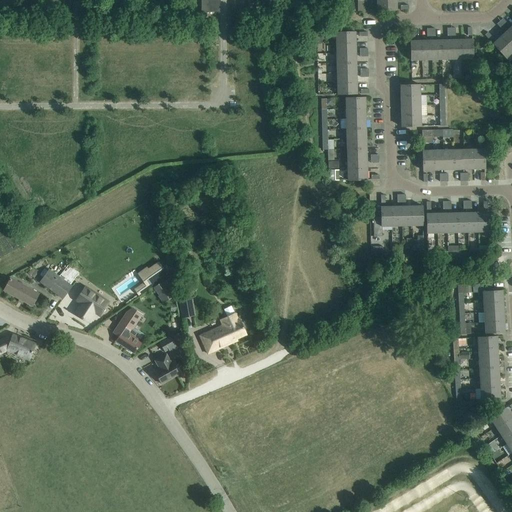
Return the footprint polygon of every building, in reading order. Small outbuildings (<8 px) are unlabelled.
[(200,0),(201,12),(202,12),(220,12),(220,1),(219,0),(200,0)] [(376,0),(377,10),(397,10),(396,0),(376,0)] [(500,21),(505,27),(508,24),(503,18),(500,21)] [(497,24),(502,29),(505,27),(500,21),(497,24)] [(511,34),(508,29),(500,36),(511,49),(511,34)] [(335,32),(336,43),(356,42),(355,32),(335,32)] [(485,35),(490,40),(493,38),(488,32),(485,35)] [(511,49),(500,36),(492,43),(506,58),(511,52),(511,49)] [(452,39),(441,40),(442,60),(452,59),(452,39)] [(462,39),(452,39),(452,59),(462,59),(462,39)] [(472,39),(462,39),(462,59),(473,59),(472,39)] [(410,40),(411,60),(421,60),(421,40),(410,40)] [(431,40),(421,40),(421,60),(431,60),(431,40)] [(441,40),(431,40),(431,60),(442,60),(441,40)] [(332,53),(356,52),(356,42),(336,43),(332,43),(332,47),(332,53)] [(332,53),(332,63),(356,63),(356,52),(332,53)] [(336,67),(336,73),(356,73),(356,63),(332,63),(332,67),(336,67)] [(336,73),(337,84),(357,83),(356,73),(336,73)] [(337,84),(337,94),(357,93),(357,83),(337,84)] [(400,85),(400,95),(420,95),(420,84),(400,85)] [(400,95),(400,106),(420,105),(420,95),(400,95)] [(345,98),(345,108),(365,107),(365,97),(345,98)] [(400,106),(401,116),(421,116),(420,105),(400,106)] [(345,108),(346,118),(366,118),(365,107),(345,108)] [(431,116),(432,126),(445,126),(445,115),(439,115),(431,116)] [(401,116),(401,126),(421,126),(421,116),(401,116)] [(346,118),(346,129),(366,128),(366,118),(346,118)] [(346,129),(346,139),(366,138),(366,128),(346,129)] [(346,139),(347,149),(367,149),(366,138),(346,139)] [(347,149),(347,159),(367,159),(367,149),(347,149)] [(443,150),(443,170),(454,169),(453,149),(443,150)] [(453,149),(454,169),(464,169),(463,149),(453,149)] [(463,149),(464,169),(474,169),(474,149),(463,149)] [(474,149),(474,169),(485,169),(484,149),(474,149)] [(422,150),(423,170),(433,170),(433,150),(422,150)] [(433,150),(433,170),(443,170),(443,150),(433,150)] [(347,159),(347,170),(367,169),(367,159),(347,159)] [(347,170),(347,180),(367,179),(367,169),(347,170)] [(339,170),(334,170),(328,170),(328,180),(339,180),(339,170)] [(422,205),(412,206),(412,226),(423,225),(422,205)] [(391,226),(391,206),(381,206),(381,217),(373,217),(374,236),(382,236),(382,226),(391,226)] [(401,206),(391,206),(391,226),(402,226),(401,206)] [(412,206),(401,206),(402,226),(412,226),(412,206)] [(467,212),(457,213),(457,232),(468,232),(467,212)] [(477,212),(467,212),(468,232),(478,232),(477,212)] [(488,212),(477,212),(478,232),(489,232),(488,212)] [(426,213),(427,233),(437,233),(436,213),(426,213)] [(436,213),(437,233),(447,233),(447,213),(436,213)] [(457,213),(447,213),(447,233),(457,232),(457,213)] [(413,250),(423,250),(423,236),(417,236),(417,239),(413,239),(413,250)] [(382,246),(370,246),(370,254),(383,254),(382,246)] [(49,269),(45,274),(39,282),(63,299),(73,285),(71,284),(79,273),(68,265),(59,276),(49,269)] [(158,282),(165,294),(172,289),(170,276),(158,282)] [(4,290),(32,305),(38,293),(10,278),(4,290)] [(483,292),(483,302),(503,301),(502,290),(492,291),(491,283),(472,284),(473,292),(483,292)] [(472,284),(457,285),(458,293),(463,292),(473,292),(472,284)] [(81,303),(74,314),(88,323),(94,312),(100,316),(109,302),(84,286),(75,299),(81,303)] [(193,299),(179,301),(181,318),(195,316),(193,299)] [(483,302),(484,312),(504,311),(503,301),(483,302)] [(126,312),(114,329),(121,334),(119,336),(116,341),(134,353),(139,345),(141,342),(129,334),(142,314),(132,307),(126,312)] [(484,312),(484,322),(504,321),(504,311),(484,312)] [(199,335),(207,354),(237,340),(236,339),(246,334),(244,328),(244,326),(243,323),(241,322),(240,320),(238,320),(235,313),(220,320),(223,328),(210,333),(209,331),(199,335)] [(504,321),(484,322),(485,333),(505,332),(504,321)] [(460,324),(460,334),(471,334),(470,323),(465,323),(465,324),(460,324)] [(384,337),(381,339),(386,345),(399,336),(394,330),(389,333),(384,337)] [(8,337),(0,340),(0,352),(6,350),(29,359),(35,344),(12,335),(11,339),(8,337)] [(159,342),(165,352),(178,344),(173,335),(159,342)] [(399,336),(386,345),(390,352),(403,342),(399,336)] [(478,347),(498,346),(497,336),(477,337),(478,347)] [(403,342),(390,352),(395,358),(408,349),(403,342)] [(478,358),(498,357),(498,346),(478,347),(478,358)] [(366,349),(359,353),(366,367),(374,363),(366,349)] [(359,353),(352,356),(360,370),(366,367),(359,353)] [(411,353),(397,362),(401,369),(415,360),(411,353)] [(160,369),(154,372),(161,384),(179,374),(172,362),(171,362),(166,354),(155,360),(160,369)] [(352,356),(345,360),(348,365),(351,371),(352,374),(360,370),(352,356)] [(479,368),(499,367),(498,357),(478,358),(479,368)] [(415,360),(401,369),(405,375),(419,367),(415,360)] [(334,364),(326,366),(331,382),(339,379),(337,376),(336,370),(334,364)] [(326,366),(319,369),(323,384),(331,382),(326,366)] [(419,367),(405,375),(410,382),(413,380),(418,377),(423,374),(419,367)] [(479,378),(499,377),(499,367),(479,368),(479,378)] [(319,369),(311,371),(316,386),(323,384),(319,369)] [(480,388),(500,387),(499,377),(479,378),(480,388)] [(419,391),(415,393),(418,400),(433,394),(430,387),(424,389),(419,391)] [(480,388),(480,399),(500,398),(500,387),(480,388)] [(433,394),(418,400),(421,407),(436,401),(433,394)] [(436,401),(421,407),(424,415),(439,409),(436,401)] [(398,407),(392,412),(402,425),(408,420),(398,407)] [(489,418),(495,427),(511,416),(506,407),(489,418)] [(392,412),(386,417),(396,430),(402,425),(392,412)] [(495,427),(501,435),(511,427),(511,416),(495,427)] [(386,417),(380,422),(382,425),(386,430),(389,435),(396,430),(386,417)] [(511,427),(501,435),(506,444),(511,440),(511,427)] [(369,429),(362,433),(370,446),(377,442),(374,437),(369,429)] [(362,433),(356,437),(364,450),(370,446),(362,433)] [(356,437),(349,441),(357,455),(364,450),(356,437)]
